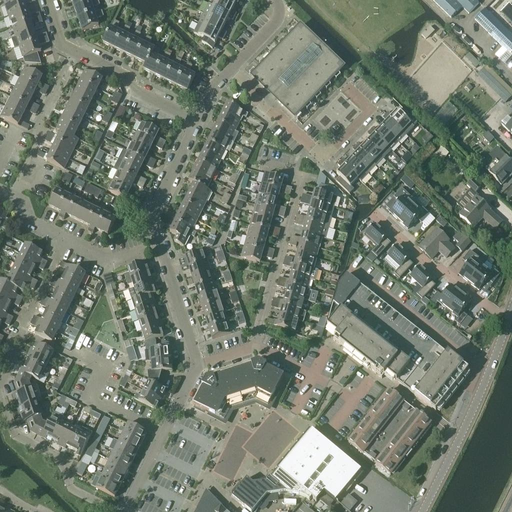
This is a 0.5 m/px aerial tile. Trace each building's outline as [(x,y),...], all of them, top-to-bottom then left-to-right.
[(9,17),(27,11),(25,5),(36,2),(34,0),(25,0),(20,2),(19,0),(5,0),(4,2),(9,17)] [(71,0),(74,8),(91,3),(89,0),(71,0)] [(91,3),(74,8),(78,20),(95,14),(92,8),(100,5),(98,0),(91,3)] [(232,11),(235,5),(223,0),(216,0),(213,6),(213,7),(235,18),(237,14),(232,11)] [(431,0),(451,19),(462,8),(469,15),(479,4),(475,0),(431,0)] [(204,14),(225,25),(228,19),(233,21),(235,18),(213,7),(213,6),(209,4),(204,14)] [(511,25),(511,6),(510,4),(500,13),(511,25)] [(511,35),(485,9),(474,20),(510,55),(511,52),(511,35)] [(13,27),(31,21),(27,11),(9,17),(13,27)] [(95,14),(78,20),(82,31),(99,26),(96,19),(104,17),(102,11),(95,14)] [(204,14),(199,24),(203,26),(225,37),(227,33),(222,31),(225,25),(204,14)] [(16,38),(34,32),(31,21),(13,27),(16,38)] [(114,49),(122,33),(116,31),(120,23),(115,21),(111,28),(103,44),(114,49)] [(125,54),(133,39),(127,36),(130,29),(125,26),(122,33),(114,49),(125,54)] [(203,26),(198,36),(204,39),(202,44),(212,49),(218,38),(223,41),(225,37),(203,26)] [(325,53),(316,44),(318,42),(301,26),(252,77),(269,93),(271,91),(280,100),(278,102),(295,118),(344,67),(327,51),(325,53)] [(16,38),(11,39),(15,50),(20,48),(38,42),(38,41),(34,32),(16,38)] [(136,60),(143,44),(138,41),(141,34),(136,32),(133,39),(125,54),(136,60)] [(147,65),(154,49),(148,46),(152,39),(147,37),(143,44),(136,60),(146,65),(147,65)] [(23,58),(25,64),(41,65),(37,53),(41,52),(39,46),(49,43),(48,38),(41,41),(41,40),(38,41),(38,42),(20,48),(23,58)] [(155,76),(162,60),(157,57),(160,50),(155,48),(154,49),(147,65),(146,65),(144,70),(155,76)] [(166,81),(173,65),(167,63),(171,56),(166,53),(162,60),(155,76),(166,81)] [(176,86),(184,71),(178,68),(182,61),(177,58),(173,65),(166,81),(176,86)] [(475,61),(470,66),(477,73),(482,68),(475,61)] [(187,64),(184,71),(176,86),(187,92),(195,76),(189,73),(192,66),(187,64)] [(20,79),(37,87),(42,77),(25,69),(20,79)] [(505,104),(511,97),(483,69),(477,76),(505,104)] [(80,81),(97,89),(102,80),(85,71),(80,81)] [(33,97),(37,87),(20,79),(15,88),(33,97)] [(93,99),(97,89),(80,81),(75,91),(93,99)] [(28,106),(33,97),(15,88),(11,98),(28,106)] [(88,109),(93,99),(75,91),(71,100),(88,109)] [(118,105),(120,101),(114,97),(111,102),(118,105)] [(23,116),(28,106),(11,98),(6,108),(23,116)] [(83,119),(88,109),(71,100),(66,110),(83,119)] [(448,102),(435,117),(444,126),(458,111),(448,102)] [(31,108),(38,112),(40,107),(33,104),(31,108)] [(223,114),(240,122),(243,117),(246,119),(248,114),(245,112),(227,104),(223,114)] [(18,126),(23,116),(6,108),(1,117),(18,126)] [(78,128),(83,119),(66,110),(61,120),(78,128)] [(388,112),(385,115),(403,132),(411,124),(397,111),(392,116),(388,112)] [(104,117),(110,120),(113,115),(106,112),(104,117)] [(235,132),(240,122),(223,114),(218,123),(235,132)] [(386,122),(382,127),(395,140),(403,132),(385,115),(382,118),(386,122)] [(74,138),(78,128),(61,120),(56,130),(61,132),(74,138)] [(28,131),(30,127),(23,123),(21,128),(28,131)] [(142,123),(137,133),(154,142),(157,143),(164,147),(166,142),(156,137),(159,132),(142,123)] [(213,133),(230,142),(233,143),(238,133),(235,132),(218,123),(213,133)] [(261,133),(264,128),(257,124),(255,130),(261,133)] [(373,128),(370,131),(388,148),(392,151),(399,143),(395,140),(382,127),(377,132),(373,128)] [(371,138),(367,143),(380,156),(388,148),(370,131),(368,134),(371,138)] [(79,140),(74,138),(61,132),(57,141),(74,150),(79,140)] [(137,133),(132,143),(149,151),(154,142),(137,133)] [(225,151),(230,142),(213,133),(208,143),(225,151)] [(488,134),(485,137),(486,142),(490,145),(494,140),(488,134)] [(254,147),(257,143),(250,139),(248,144),(254,147)] [(69,160),(74,150),(57,141),(52,151),(69,160)] [(132,143),(127,152),(145,161),(149,151),(132,143)] [(221,161),(225,151),(208,143),(203,152),(221,161)] [(358,144),(355,147),(373,163),(376,166),(383,159),(380,156),(367,143),(362,147),(358,144)] [(357,153),(352,158),(365,171),(369,174),(376,166),(373,163),(355,147),(353,150),(357,153)] [(434,156),(438,160),(447,151),(443,147),(434,156)] [(249,157),(252,152),(245,149),(242,154),(243,154),(249,157)] [(494,162),(486,170),(501,186),(511,175),(511,164),(502,154),(497,149),(489,157),(494,162)] [(123,150),(118,160),(123,162),(140,171),(145,161),(127,152),(123,150)] [(64,170),(69,160),(52,151),(47,161),(64,170)] [(44,160),(46,155),(39,152),(37,157),(44,160)] [(216,171),(221,161),(203,152),(199,162),(216,171)] [(343,159),(340,162),(358,179),(361,182),(369,174),(365,171),(352,158),(347,163),(343,159)] [(123,162),(118,172),(145,185),(147,181),(137,176),(140,171),(123,162)] [(211,180),(216,171),(199,162),(194,172),(211,180)] [(340,177),(336,181),(349,194),(354,190),(351,187),(358,179),(340,162),(338,165),(342,169),(337,174),(340,177)] [(89,171),(93,172),(95,174),(99,167),(93,164),(89,171)] [(118,172),(113,182),(130,190),(133,185),(143,190),(145,185),(118,172)] [(206,190),(211,180),(194,172),(189,182),(194,184),(206,190)] [(231,178),(237,181),(240,177),(233,173),(231,178)] [(69,185),(73,177),(66,174),(62,182),(69,185)] [(280,190),(283,191),(282,196),(290,198),(292,189),(282,186),(283,180),(265,174),(262,185),(280,190)] [(113,182),(108,191),(125,200),(135,205),(137,200),(131,197),(131,196),(128,195),(130,190),(113,182)] [(211,192),(206,190),(194,184),(189,194),(206,202),(211,192)] [(91,197),(95,188),(88,185),(84,193),(91,197)] [(277,201),(280,190),(262,185),(259,195),(277,201)] [(95,188),(91,197),(98,200),(102,192),(95,188)] [(399,204),(389,214),(398,222),(416,203),(402,190),(394,199),(399,204)] [(470,190),(456,206),(463,212),(459,216),(464,221),(474,230),(483,219),(496,230),(502,223),(490,212),(491,211),(482,202),(477,198),(478,196),(475,194),(474,193),(470,190)] [(58,211),(66,195),(57,191),(49,207),(58,211)] [(303,194),(301,199),(309,201),(312,202),(330,207),(334,208),(337,198),(333,197),(315,192),(313,197),(303,194)] [(202,212),(206,202),(189,194),(184,203),(202,212)] [(67,216),(76,200),(66,195),(58,211),(62,213),(59,218),(60,219),(62,220),(64,220),(66,215),(67,216)] [(276,206),(277,201),(259,195),(256,206),(285,214),(286,209),(276,206)] [(120,211),(124,203),(117,199),(113,207),(120,211)] [(79,222),(87,206),(76,200),(67,216),(79,222)] [(311,207),(309,213),(328,218),(328,217),(331,218),(334,208),(330,207),(312,202),(311,207)] [(197,221),(202,212),(184,203),(180,213),(197,221)] [(416,203),(398,222),(407,231),(417,221),(422,225),(430,217),(416,203)] [(89,226),(97,211),(87,206),(79,222),(89,226)] [(284,219),(285,214),(256,206),(253,216),(272,221),(274,213),(277,214),(276,217),(284,219)] [(100,232),(107,216),(97,211),(89,226),(91,227),(88,232),(89,233),(91,235),(93,234),(95,230),(100,232)] [(197,221),(180,213),(175,223),(192,231),(197,221)] [(297,215),(296,220),(303,222),(306,223),(329,229),(329,228),(332,219),(331,218),(328,217),(328,218),(309,213),(307,218),(297,215)] [(107,216),(100,232),(108,236),(115,220),(107,216)] [(270,227),(272,221),(253,216),(250,227),(279,235),(281,230),(270,227)] [(222,228),(224,223),(218,220),(215,225),(222,228)] [(192,231),(175,223),(170,232),(177,236),(174,242),(184,247),(190,236),(194,238),(196,233),(192,231)] [(305,228),(303,233),(322,238),(322,239),(326,240),(329,229),(306,223),(305,228)] [(375,225),(364,236),(377,249),(372,254),(377,259),(390,245),(386,241),(389,238),(375,225)] [(278,239),(279,235),(250,227),(247,237),(266,242),(267,236),(278,239)] [(436,229),(419,248),(432,259),(439,252),(446,258),(454,249),(447,243),(449,241),(436,229)] [(291,236),(290,241),(298,243),(300,244),(319,249),(322,239),(322,238),(303,233),(302,239),(291,236)] [(464,240),(458,234),(453,240),(459,245),(464,240)] [(264,248),(266,242),(247,237),(244,247),(274,255),(275,251),(264,248)] [(213,247),(215,242),(208,239),(206,244),(213,247)] [(319,249),(300,244),(297,254),(316,259),(319,249)] [(21,255),(45,267),(47,263),(40,259),(43,253),(26,245),(21,255)] [(397,246),(387,256),(400,269),(395,275),(400,280),(413,266),(408,261),(410,258),(397,246)] [(272,260),(274,255),(244,247),(241,258),(260,263),(262,257),(272,260)] [(189,268),(207,262),(204,251),(186,257),(189,268)] [(467,266),(459,276),(469,283),(481,268),(485,263),(470,253),(463,262),(467,266)] [(316,259),(297,254),(295,265),(313,270),(316,259)] [(43,271),(45,267),(21,255),(16,264),(33,273),(36,267),(43,271)] [(64,276),(81,284),(86,274),(61,262),(59,267),(66,270),(64,276)] [(129,274),(124,275),(126,280),(149,273),(147,266),(149,266),(148,262),(127,268),(129,274)] [(192,278),(210,272),(207,262),(189,268),(192,278)] [(284,262),(283,266),(293,269),(292,275),(310,280),(310,281),(315,282),(318,271),(313,270),(295,265),(292,264),(284,262)] [(30,278),(33,273),(16,264),(11,274),(36,286),(38,282),(30,278)] [(420,266),(410,277),(423,290),(417,296),(422,300),(435,286),(431,282),(433,279),(420,266)] [(481,268),(469,283),(480,291),(488,281),(493,285),(500,275),(495,272),(492,276),(481,268)] [(196,288),(214,282),(210,272),(192,278),(196,288)] [(149,273),(126,280),(128,286),(133,284),(134,289),(155,282),(154,279),(151,279),(149,273)] [(34,290),(36,286),(11,274),(6,283),(6,284),(18,290),(23,292),(26,287),(34,290)] [(339,285),(327,326),(338,335),(333,340),(382,379),(386,373),(435,412),(461,380),(469,370),(348,274),(339,285)] [(280,278),(278,282),(307,290),(310,281),(310,280),(292,275),(290,281),(280,278)] [(76,294),(81,284),(64,276),(61,281),(53,278),(51,282),(76,294)] [(104,281),(106,287),(111,285),(113,284),(112,279),(104,281)] [(6,284),(6,283),(1,281),(0,282),(0,292),(21,303),(23,299),(15,295),(18,290),(6,284)] [(71,304),(76,294),(51,282),(49,286),(57,290),(54,295),(71,304)] [(134,289),(128,291),(132,301),(133,300),(137,299),(150,295),(150,296),(156,294),(154,287),(156,286),(155,282),(134,289)] [(199,298),(217,293),(214,282),(196,288),(199,298)] [(278,282),(277,287),(287,290),(286,296),(304,301),(304,302),(309,303),(312,292),(307,291),(307,290),(278,282)] [(437,294),(430,303),(435,306),(437,303),(447,311),(461,295),(450,287),(442,298),(437,294)] [(19,307),(21,303),(0,292),(0,304),(8,309),(11,303),(19,307)] [(202,309),(220,303),(217,293),(199,298),(202,309)] [(67,313),(71,304),(54,295),(51,301),(44,297),(42,301),(67,313)] [(133,300),(132,301),(135,311),(156,305),(155,301),(152,302),(150,296),(150,295),(137,299),(133,300)] [(461,295),(447,311),(457,319),(455,322),(460,326),(467,318),(461,313),(470,302),(461,295)] [(274,298),(272,303),(301,311),(304,302),(304,301),(286,296),(284,302),(274,298)] [(62,323),(67,313),(42,301),(40,305),(47,309),(45,315),(62,323)] [(206,319),(224,313),(220,303),(202,309),(206,319)] [(272,303),(271,308),(282,311),(280,317),(298,322),(303,323),(306,313),(301,311),(272,303)] [(6,314),(8,309),(0,304),(0,316),(11,322),(13,318),(6,314)] [(156,305),(135,311),(138,322),(157,316),(155,309),(157,309),(156,305)] [(206,319),(209,329),(227,323),(224,313),(206,319)] [(57,333),(62,323),(45,315),(42,320),(34,316),(32,321),(57,333)] [(9,327),(11,322),(0,316),(0,326),(2,323),(9,327)] [(157,316),(138,322),(142,332),(162,325),(161,321),(159,322),(157,316)] [(268,319),(266,324),(274,326),(277,327),(296,332),(298,322),(280,317),(278,322),(268,319)] [(52,343),(57,333),(32,321),(30,325),(38,328),(35,334),(52,343)] [(230,322),(227,323),(209,329),(212,340),(230,334),(229,328),(232,327),(230,322)] [(162,325),(142,332),(145,342),(155,339),(163,337),(161,330),(164,329),(162,325)] [(314,327),(312,331),(318,333),(316,337),(318,338),(322,339),(323,334),(324,329),(314,327)] [(155,339),(145,342),(146,352),(150,351),(151,362),(171,360),(170,349),(157,350),(156,341),(155,339)] [(31,349),(29,353),(49,362),(54,352),(36,344),(33,350),(31,349)] [(30,357),(27,363),(44,372),(49,375),(51,370),(46,367),(49,362),(29,353),(28,356),(30,357)] [(65,365),(63,369),(68,371),(70,367),(73,362),(68,359),(65,365)] [(152,372),(148,373),(148,382),(157,386),(159,381),(159,372),(172,371),(171,360),(151,362),(152,372)] [(22,368),(17,378),(30,384),(30,383),(32,378),(39,382),(42,376),(47,379),(49,375),(44,372),(27,363),(24,369),(22,368)] [(262,364),(259,363),(254,364),(243,368),(242,365),(221,372),(222,374),(210,378),(206,380),(204,383),(193,405),(224,421),(230,408),(256,400),(268,407),(284,375),(262,364)] [(61,374),(58,379),(63,381),(66,376),(68,371),(63,369),(61,374)] [(18,394),(12,396),(17,409),(38,402),(33,389),(32,390),(30,384),(17,378),(14,384),(18,394)] [(143,379),(141,384),(146,386),(144,392),(163,401),(165,398),(162,396),(166,390),(157,386),(148,382),(143,379)] [(421,417),(389,391),(349,443),(390,476),(431,424),(423,418),(424,417),(422,416),(421,417)] [(136,394),(134,399),(139,401),(156,410),(159,404),(161,405),(163,401),(144,392),(141,396),(137,394),(136,394)] [(62,396),(58,405),(63,407),(64,403),(70,406),(72,401),(67,399),(62,396)] [(38,402),(17,409),(21,423),(27,421),(30,432),(36,435),(43,422),(41,416),(42,416),(38,402)] [(43,422),(36,435),(45,439),(47,437),(53,440),(63,419),(64,417),(54,413),(51,418),(48,425),(43,422)] [(108,426),(110,421),(104,418),(102,423),(108,426)] [(63,419),(53,440),(59,443),(58,445),(61,447),(71,428),(66,426),(68,421),(63,419)] [(122,428),(120,432),(123,434),(142,443),(147,434),(128,424),(125,430),(122,428)] [(97,432),(103,435),(106,430),(100,427),(97,432)] [(71,428),(61,447),(65,449),(66,447),(72,450),(81,433),(80,432),(71,428)] [(81,433),(72,450),(78,453),(77,455),(81,457),(90,437),(92,433),(82,428),(80,432),(81,433)] [(267,482),(253,484),(247,479),(232,497),(249,511),(253,511),(267,496),(284,493),(298,495),(306,498),(310,501),(312,498),(316,502),(324,493),(335,502),(361,471),(312,431),(272,480),(270,478),(267,482)] [(100,440),(103,435),(97,432),(95,437),(100,440)] [(123,434),(119,443),(138,452),(142,443),(123,434)] [(113,446),(111,450),(114,452),(133,461),(138,452),(119,443),(116,448),(113,446)] [(88,450),(84,460),(94,464),(96,460),(98,455),(94,453),(88,450)] [(108,455),(106,459),(110,461),(129,470),(133,461),(114,452),(112,457),(108,455)] [(110,461),(105,470),(124,480),(129,470),(110,461)] [(82,477),(85,471),(79,469),(77,474),(82,477)] [(98,472),(96,477),(100,480),(101,479),(120,489),(124,480),(105,470),(103,475),(98,472)] [(96,477),(91,486),(96,489),(98,490),(115,498),(120,489),(101,479),(100,480),(96,477)] [(225,511),(221,507),(222,507),(207,492),(196,511),(225,511)] [(350,511),(357,503),(348,496),(341,504),(350,511)]
